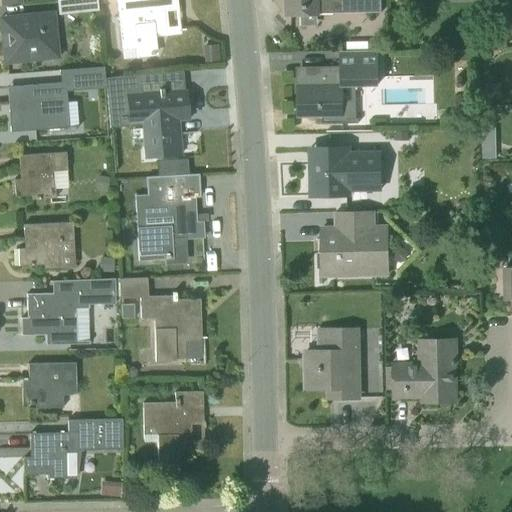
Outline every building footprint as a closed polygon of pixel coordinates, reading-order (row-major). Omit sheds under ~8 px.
[(58,15),(98,11),(96,0),(67,0),(56,1),(58,15)] [(116,0),(118,17),(122,51),(136,49),(136,57),(154,55),(152,35),(164,33),(162,12),(177,11),(176,0),(116,0)] [(319,11),(318,0),(286,0),(287,15),(319,14),(319,11)] [(318,0),(319,11),(381,9),(380,0),(318,0)] [(29,62),(45,60),(58,58),(53,13),(0,19),(4,60),(28,58),(29,62)] [(298,86),(299,117),(342,116),(342,86),(378,86),(377,52),(341,52),(341,69),(302,69),(302,86),(298,86)] [(65,86),(105,83),(103,68),(64,71),(64,72),(65,86)] [(163,90),(159,90),(159,93),(143,95),(142,76),(106,78),(108,112),(128,111),(129,118),(142,117),(146,159),(147,159),(147,158),(179,156),(180,156),(178,122),(188,121),(186,92),(163,94),(163,90)] [(49,103),(62,102),(60,84),(13,87),(15,111),(9,111),(10,129),(34,127),(35,131),(51,130),(49,103)] [(349,148),(315,149),(310,149),(311,197),(350,196),(350,185),(381,185),(380,153),(349,154),(349,148)] [(55,199),(54,172),(67,171),(66,153),(18,156),(20,180),(14,180),(15,198),(31,197),(31,201),(55,199)] [(153,259),(165,259),(170,258),(169,240),(202,238),(202,223),(195,223),(194,198),(200,198),(199,175),(146,178),(147,196),(135,196),(136,219),(139,262),(153,261),(153,259)] [(374,212),(340,212),(334,212),(334,229),(322,229),(323,277),(388,275),(387,227),(374,228),(374,212)] [(43,270),(62,269),(61,242),(71,242),(70,223),(23,225),(24,249),(18,249),(19,267),(43,266),(43,270)] [(176,301),(176,293),(172,293),(172,297),(148,297),(147,279),(119,280),(120,300),(140,299),(140,320),(154,319),(155,361),(185,361),(185,340),(198,339),(198,318),(199,318),(199,300),(176,301)] [(76,310),(88,309),(88,304),(114,303),(113,280),(60,282),(61,294),(26,295),(27,319),(21,319),(21,320),(22,320),(22,335),(21,335),(21,336),(45,336),(46,346),(77,345),(76,310)] [(306,389),(326,389),(326,399),(357,399),(357,368),(359,368),(358,330),(328,330),(329,352),(305,353),(306,389)] [(455,340),(426,341),(417,341),(418,365),(394,365),(394,398),(422,397),(422,403),(456,402),(455,340)] [(35,405),(35,409),(63,409),(62,395),(76,395),(75,363),(28,364),(28,388),(22,388),(22,406),(35,405)] [(143,435),(157,435),(158,468),(176,467),(175,446),(187,446),(187,425),(202,425),(201,393),(175,393),(175,403),(143,404),(143,435)] [(122,450),(122,420),(67,422),(68,433),(29,434),(30,458),(23,458),(24,476),(48,475),(48,479),(64,479),(76,479),(79,451),(122,450)]
